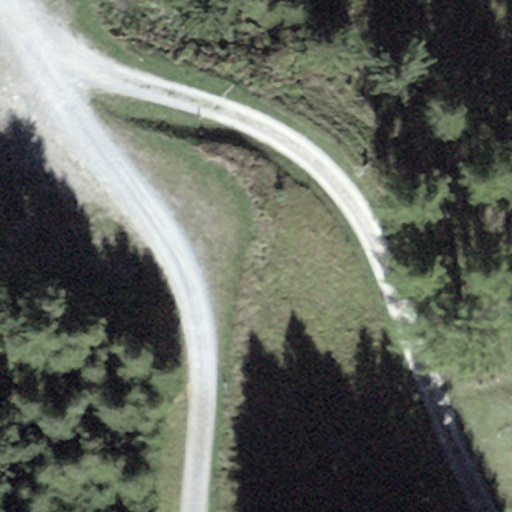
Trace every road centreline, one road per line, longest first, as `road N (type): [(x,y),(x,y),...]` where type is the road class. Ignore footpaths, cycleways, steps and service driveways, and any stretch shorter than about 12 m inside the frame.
road 1 (track): [(55,55),(258,119),(304,144),(342,185),(368,232),(491,511)]
road 2 (track): [(22,0),(182,265),(201,316),(208,382),(196,511)]
